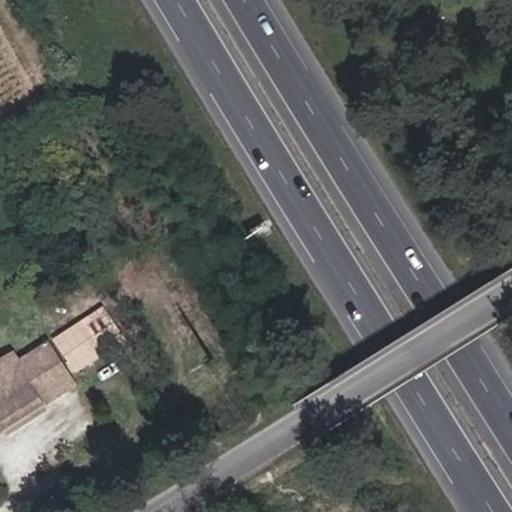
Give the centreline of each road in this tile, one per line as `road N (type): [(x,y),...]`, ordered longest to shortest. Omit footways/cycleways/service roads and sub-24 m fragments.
road 1 (motorway): [(185,0),(496,511)]
road 2 (motorway): [(511,419),(253,0)]
road 3 (unclassified): [(511,285),(148,511)]
